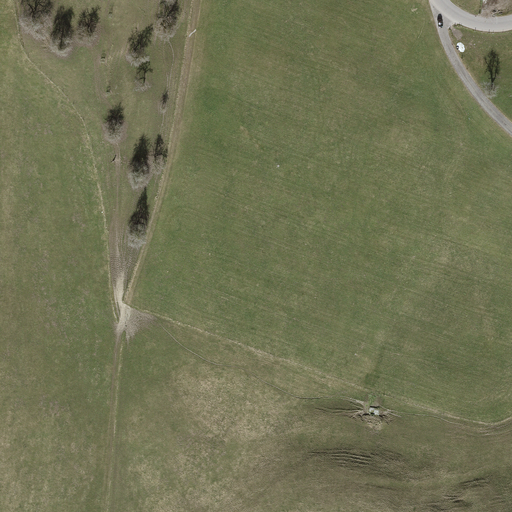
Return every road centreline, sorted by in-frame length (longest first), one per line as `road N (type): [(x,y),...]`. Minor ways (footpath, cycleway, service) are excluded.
road 1 (track): [(102,508),(122,323),(158,217),(197,0)]
road 2 (unclassified): [(439,1),(444,41),(469,86),(511,133)]
